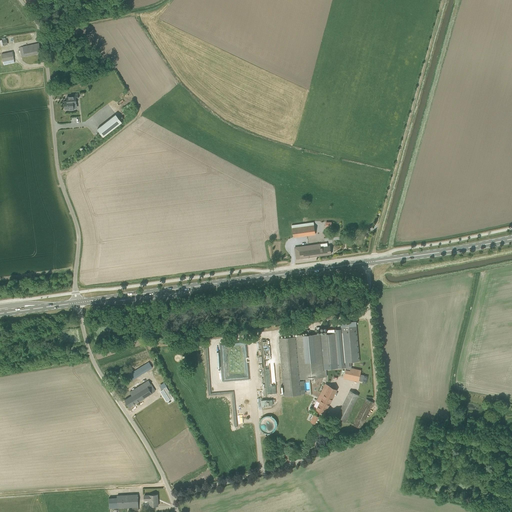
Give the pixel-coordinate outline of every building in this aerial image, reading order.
[(41,53),(39,43),(20,47),(22,57),(41,53)] [(13,52),(2,54),(3,62),(15,59),(13,52)] [(78,98),(78,94),(73,94),(73,96),(67,97),(67,101),(64,101),(65,109),(69,109),(69,110),(74,110),(74,104),(76,104),(76,98),(78,98)] [(103,137),(115,128),(109,120),(97,129),(103,137)] [(306,226),(307,235),(315,233),(314,225),(306,226)] [(321,247),(320,244),(295,247),(296,259),(331,254),(330,246),(321,247)] [(279,338),(284,386),(281,386),(281,394),(284,393),(284,396),(301,395),(301,394),(306,394),(304,381),(300,381),(300,378),(326,376),(326,370),(346,368),(346,367),(350,366),(349,362),(360,361),(356,325),(341,326),(342,333),(344,354),(345,364),(339,365),(338,355),(336,333),(296,337),(279,338)] [(152,367),(149,362),(148,360),(140,366),(140,367),(129,375),(132,380),(152,367)] [(346,370),(344,378),(358,381),(361,370),(351,368),(350,371),(346,370)] [(149,380),(134,390),(130,393),(132,395),(125,400),(129,407),(155,391),(149,380)] [(337,390),(325,384),(313,408),(324,414),(337,390)] [(163,390),(160,392),(166,401),(172,397),(166,387),(163,389),(163,390)] [(350,391),(337,417),(346,421),(359,395),(350,391)] [(353,425),(361,429),(374,402),(366,399),(353,425)] [(315,424),(319,416),(314,414),(310,422),(315,424)] [(263,416),(264,433),(277,431),(275,415),(263,416)] [(158,506),(157,494),(149,495),(144,495),(144,500),(149,500),(150,506),(158,506)] [(117,496),(117,497),(118,508),(138,506),(137,495),(117,496)]
